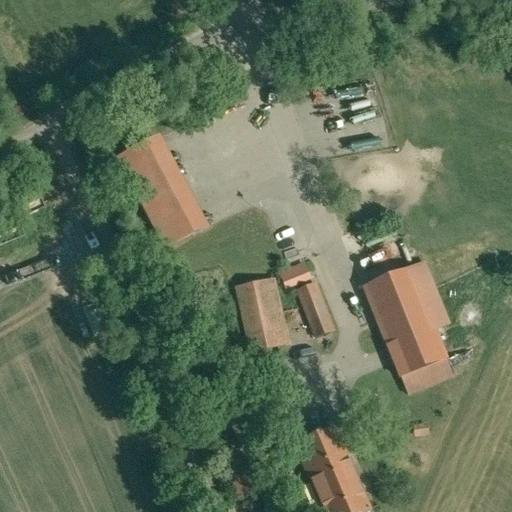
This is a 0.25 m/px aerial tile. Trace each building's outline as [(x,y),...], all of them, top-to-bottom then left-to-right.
[(192,235),(145,147),(119,161),(166,249),(192,235)] [(304,266),(280,276),(285,289),(309,279),(304,266)] [(445,360),(409,271),(363,289),(400,379),(407,396),(452,378),(445,361),(445,360)] [(273,281),(236,289),(250,354),(287,346),(273,281)] [(331,333),(312,286),(297,293),(316,340),(331,333)] [(222,330),(204,337),(212,357),(230,350),(222,330)] [(262,411),(230,424),(241,451),(273,438),(262,411)] [(334,426),(293,444),(305,473),(347,456),(334,426)] [(359,511),(369,508),(347,456),(305,473),(322,511),(359,511)] [(228,468),(228,497),(250,497),(250,468),(228,468)]
